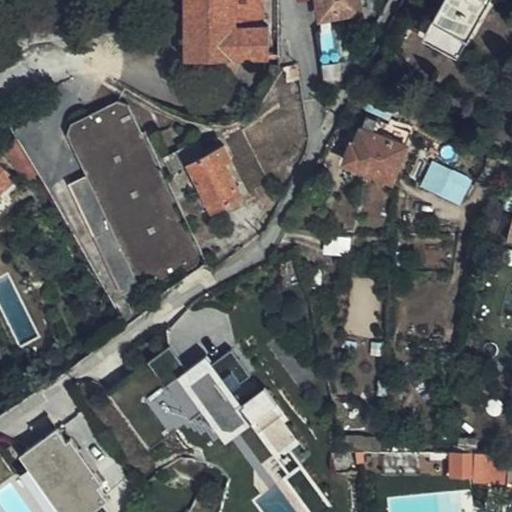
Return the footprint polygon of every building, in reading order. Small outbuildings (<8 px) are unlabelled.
[(182,0),(184,54),(268,53),(267,25),(262,25),(261,0),(182,0)] [(361,0),(317,0),(320,14),(362,8),(361,0)] [(458,52),(484,3),(479,0),(440,0),(424,34),(458,52)] [(395,73),(404,62),(392,53),(384,64),(395,73)] [(301,78),(299,61),(280,62),(287,80),(301,78)] [(391,114),(396,104),(378,94),(372,106),(391,114)] [(200,255),(128,102),(117,97),(69,120),(66,132),(87,177),(109,222),(111,227),(139,286),(150,288),(197,265),(200,255)] [(38,119),(31,105),(11,119),(17,133),(38,119)] [(369,112),(357,138),(355,141),(352,141),(344,158),(352,161),(392,176),(406,142),(411,129),(369,112)] [(202,149),(195,136),(185,141),(180,144),(190,162),(211,205),(238,191),(221,155),(224,153),(218,141),(202,149)] [(32,165),(16,138),(0,152),(21,175),(32,165)] [(180,144),(163,153),(172,170),(190,162),(180,144)] [(462,202),(474,178),(435,159),(423,183),(462,202)] [(29,184),(42,181),(32,165),(21,175),(29,184)] [(0,195),(15,182),(0,166),(0,195)] [(109,222),(87,177),(71,184),(93,230),(109,222)] [(109,222),(93,230),(95,234),(111,227),(109,222)] [(296,245),(299,243),(306,232),(285,225),(278,239),(278,240),(296,245)] [(139,286),(111,227),(95,234),(123,293),(125,292),(139,286)] [(99,289),(89,274),(74,285),(85,300),(99,289)] [(350,332),(379,334),(382,278),(353,276),(350,332)] [(148,303),(139,286),(125,292),(134,310),(148,303)] [(302,441),(271,382),(239,399),(215,353),(147,389),(170,431),(198,416),(212,443),(259,418),(309,511),(315,511),(328,506),(295,445),(302,441)] [(56,427),(19,452),(61,511),(87,511),(106,499),(97,486),(102,482),(70,437),(66,441),(56,427)] [(458,511),(457,489),(390,494),(391,511),(458,511)]
